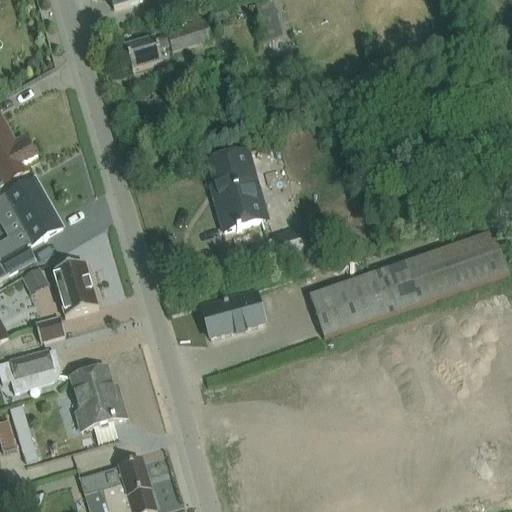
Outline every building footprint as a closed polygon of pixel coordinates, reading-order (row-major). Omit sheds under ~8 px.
[(110,0),(114,13),(133,7),(148,3),(147,0),(110,0)] [(193,6),(191,0),(155,0),(160,16),(193,6)] [(272,2),(256,6),(265,43),(281,39),(272,2)] [(228,10),(208,15),(211,27),(231,22),(228,10)] [(171,55),(212,44),(206,22),(166,34),(171,55)] [(125,51),(132,74),(163,65),(156,42),(125,51)] [(38,65),(35,62),(30,63),(28,66),(28,70),(32,73),(36,73),(39,69),(38,65)] [(30,173),(28,171),(37,166),(24,141),(13,147),(8,139),(10,138),(0,119),(0,179),(4,187),(12,182),(30,173)] [(248,156),(209,167),(220,203),(215,204),(224,235),(237,231),(237,234),(241,233),(241,230),(263,224),(252,188),(257,187),(248,156)] [(44,244),(47,242),(47,240),(63,231),(62,230),(59,232),(46,209),(49,207),(35,182),(5,200),(32,248),(43,242),(44,244)] [(314,255),(307,231),(278,241),(285,264),(314,255)] [(493,236),(328,294),(309,300),(324,342),(508,278),(493,236)] [(26,251),(1,264),(0,262),(0,281),(33,265),(26,251)] [(85,266),(51,277),(64,321),(98,311),(85,266)] [(301,297),(314,296),(313,278),(300,278),(301,297)] [(203,316),(210,343),(264,328),(257,301),(229,309),(229,307),(223,308),(223,311),(203,316)] [(0,329),(7,341),(19,335),(7,316),(0,319),(0,329)] [(60,321),(35,328),(41,347),(66,340),(60,321)] [(10,366),(0,368),(0,382),(1,387),(11,384),(14,398),(48,389),(54,386),(57,384),(59,381),(60,375),(55,354),(49,355),(48,354),(10,364),(10,366)] [(74,416),(81,437),(87,434),(126,422),(121,403),(116,404),(107,373),(107,372),(71,382),(72,384),(79,414),(74,416)] [(22,409),(9,413),(13,425),(26,421),(22,409)] [(35,452),(22,456),(26,467),(38,463),(35,452)] [(90,505),(91,511),(156,511),(151,494),(151,493),(143,465),(79,484),(84,500),(97,496),(102,502),(90,505)]
